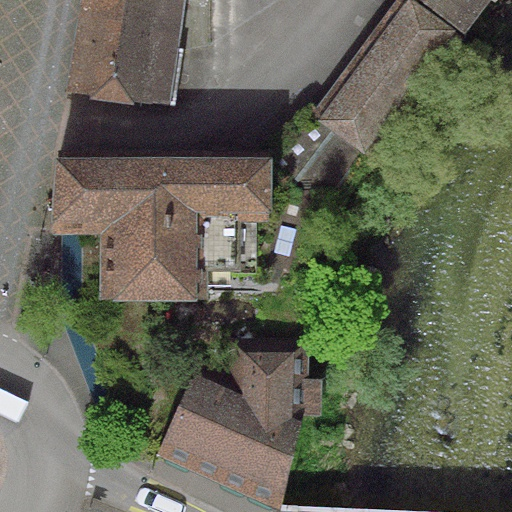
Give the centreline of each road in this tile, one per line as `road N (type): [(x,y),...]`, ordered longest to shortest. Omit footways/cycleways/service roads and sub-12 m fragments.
road 1 (residential): [(33,86),(179,91),(253,64),(336,0)]
road 2 (residential): [(33,86),(0,250)]
road 3 (primary): [(43,499),(51,473),(43,418),(0,374)]
